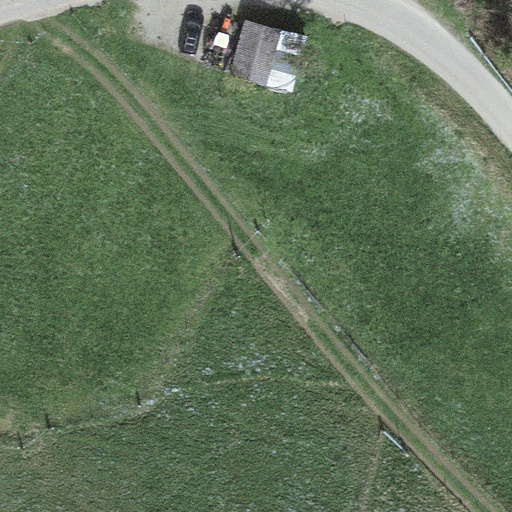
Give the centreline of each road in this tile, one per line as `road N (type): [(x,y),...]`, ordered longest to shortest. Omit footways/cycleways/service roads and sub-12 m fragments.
road 1 (track): [(493,511),(383,400),(155,115),(18,0)]
road 2 (unclassified): [(370,0),(447,62),(511,134)]
